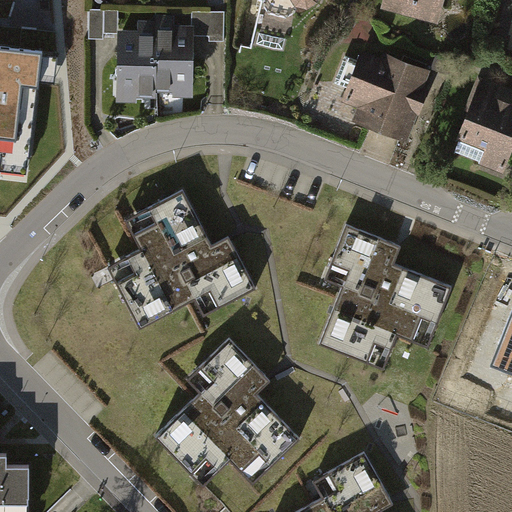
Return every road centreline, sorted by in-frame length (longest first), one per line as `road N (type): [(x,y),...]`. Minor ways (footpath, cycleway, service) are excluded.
road 1 (residential): [(511,233),(293,146),(216,127),(159,138),(90,176),(0,272)]
road 2 (residential): [(0,349),(147,511)]
